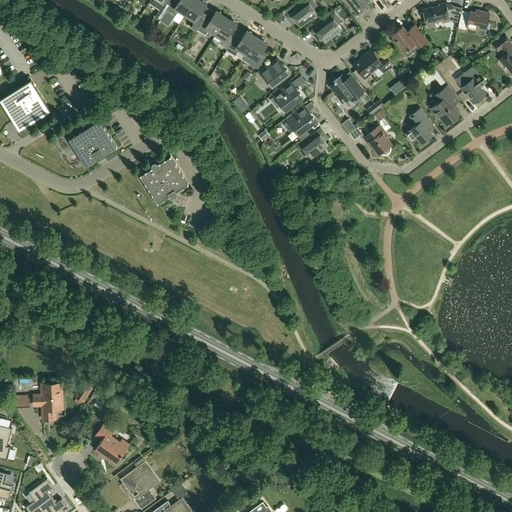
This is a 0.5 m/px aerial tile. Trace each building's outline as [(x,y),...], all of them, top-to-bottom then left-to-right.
[(156,19),(159,20),(172,0),(171,2),(168,0),(150,0),(149,3),(159,10),(155,16),(157,17),(156,19)] [(178,11),(185,15),(193,0),(179,0),(177,2),(173,0),(172,0),(159,20),(168,26),(178,11)] [(199,0),(193,0),(185,15),(191,19),(188,24),(196,30),(203,19),(207,13),(202,10),(206,4),(199,0)] [(317,14),(306,0),(305,0),(285,15),(289,21),(293,18),(300,27),(317,14)] [(375,7),(368,0),(345,0),(357,15),(366,8),(369,12),(375,7)] [(118,4),(113,1),(109,6),(108,7),(114,11),(118,4)] [(435,26),(434,22),(441,20),(442,22),(451,20),(457,22),(460,10),(460,8),(454,7),(446,9),(445,3),(438,5),(438,6),(423,9),(427,28),(435,26)] [(203,19),(196,30),(205,35),(209,30),(215,34),(226,17),(216,10),(208,22),(203,19)] [(469,11),(469,12),(462,10),(461,11),(458,27),(466,29),(466,27),(477,29),(477,27),(486,29),(489,13),(480,11),(479,13),(469,11)] [(342,30),(338,24),(342,21),(335,12),(330,15),(309,31),(314,37),(318,34),(325,43),(342,30)] [(218,44),(227,49),(234,39),(229,36),(237,24),(226,17),(215,34),(222,39),(218,44)] [(427,40),(418,28),(415,24),(406,31),(402,25),(394,32),(393,38),(407,56),(427,40)] [(239,42),(234,39),(227,49),(226,50),(235,56),(239,50),(246,54),(257,37),(246,30),(239,42)] [(510,41),(505,35),(493,44),(497,51),(501,47),(506,54),(502,57),(507,63),(505,65),(511,73),(511,72),(511,46),(509,42),(510,41)] [(257,37),(246,54),(242,59),(258,69),(264,58),(260,55),(267,44),(257,37)] [(372,70),(377,65),(382,72),(393,64),(385,54),(378,59),(371,49),(364,54),(365,55),(353,64),(364,78),(373,71),(372,70)] [(441,49),(437,53),(442,59),(446,56),(441,49)] [(480,52),(473,57),(476,61),(483,56),(480,52)] [(272,86),(274,84),(289,73),(283,66),(284,65),(282,63),(281,64),(277,59),(261,72),(272,86)] [(487,82),(484,79),(475,66),(470,70),(472,73),(464,79),(467,82),(461,87),(473,103),(477,99),(479,100),(483,97),(483,95),(485,94),(480,88),(487,82)] [(351,102),(358,96),(364,92),(350,75),(345,79),(342,74),(334,80),(337,84),(331,88),(343,103),(349,98),(351,102)] [(445,81),(439,74),(435,77),(441,85),(445,81)] [(301,75),(291,83),(274,95),(282,106),(282,105),(285,106),(287,108),(302,97),(296,90),(297,89),(296,87),(305,80),(301,75)] [(403,77),(389,87),(395,94),(408,83),(403,77)] [(19,130),(51,110),(36,88),(31,79),(0,98),(0,99),(13,120),(19,130)] [(458,101),(455,97),(446,85),(434,95),(439,101),(430,108),(437,116),(439,115),(446,124),(459,114),(452,105),(458,101)] [(375,103),(378,108),(383,104),(380,100),(375,103)] [(311,113),(309,111),(315,107),(311,101),(304,106),(287,119),(288,120),(284,124),(291,132),(293,130),(297,135),(301,132),(306,128),(315,121),(310,114),(311,113)] [(375,103),(367,109),(371,114),(378,108),(375,103)] [(411,142),(417,138),(421,143),(432,134),(425,126),(431,122),(420,108),(409,116),(416,125),(404,134),(411,142)] [(379,120),(384,116),(379,110),(374,114),(379,120)] [(354,127),(348,118),(341,124),(347,132),(354,127)] [(84,165),(85,167),(96,161),(116,148),(99,120),(68,139),(84,165)] [(363,137),(368,144),(369,144),(370,144),(371,143),(379,154),(380,152),(382,154),(385,154),(387,154),(389,152),(391,150),(391,147),(390,145),(391,144),(385,136),(387,135),(379,125),(363,137)] [(302,156),(307,153),(311,158),(328,145),(321,136),(325,133),(320,128),(299,144),(295,147),(302,156)] [(301,132),(297,135),(301,140),(310,133),(306,128),(301,132)] [(266,129),(259,135),(263,140),(270,134),(266,129)] [(140,175),(158,203),(167,197),(169,196),(170,197),(172,197),(174,198),(175,197),(176,196),(176,194),(176,191),(188,184),(171,155),(159,163),(157,162),(155,162),(154,162),(153,162),(152,163),(152,164),(151,166),(152,167),(140,175)] [(88,378),(81,389),(76,397),(83,401),(95,382),(88,378)] [(62,409),(61,383),(41,384),(42,395),(33,395),(33,405),(42,405),(42,419),(54,419),(54,409),(62,409)] [(95,389),(98,391),(107,397),(111,391),(98,384),(95,389)] [(15,406),(30,405),(30,395),(15,395),(15,406)] [(94,450),(115,464),(128,446),(120,440),(118,443),(109,437),(114,429),(104,422),(96,434),(102,438),(94,450)] [(0,457),(7,460),(10,447),(7,446),(12,428),(0,424),(0,457)] [(155,498),(151,493),(148,487),(158,480),(144,462),(121,478),(129,489),(134,486),(139,493),(132,498),(140,508),(155,498)] [(0,470),(0,489),(11,492),(13,485),(4,483),(7,473),(0,470)] [(34,500),(25,507),(29,511),(30,511),(52,496),(48,490),(53,486),(47,478),(28,492),(34,500)] [(190,511),(185,505),(193,499),(187,490),(182,483),(172,490),(179,500),(171,506),(167,500),(150,511),(162,511),(163,511),(190,511)] [(0,496),(9,499),(11,492),(11,493),(11,492),(0,489),(0,496)] [(52,496),(30,511),(42,511),(43,511),(64,511),(66,511),(64,509),(68,506),(62,498),(56,502),(52,496)] [(261,511),(267,507),(263,501),(247,511),(261,511)] [(225,506),(217,511),(236,511),(230,503),(225,506)]
